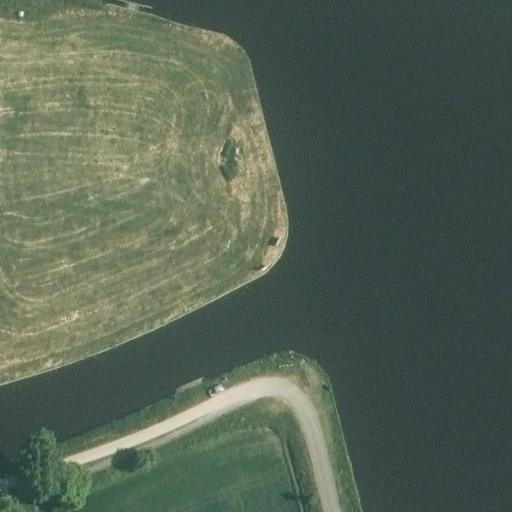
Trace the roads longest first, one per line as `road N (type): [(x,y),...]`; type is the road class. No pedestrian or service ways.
road 1 (track): [(0,480),(262,386)]
road 2 (unclassified): [(332,511),(304,404),(281,386),(262,386)]
